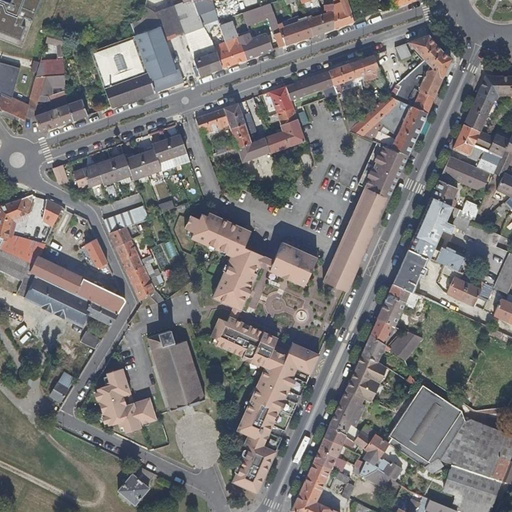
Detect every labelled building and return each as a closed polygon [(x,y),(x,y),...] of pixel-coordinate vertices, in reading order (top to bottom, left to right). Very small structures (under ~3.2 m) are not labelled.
[(32,22),(40,0),(13,0),(10,7),(0,3),(0,32),(3,33),(20,40),(24,30),(20,28),(24,19),(32,22)] [(217,20),(210,0),(209,0),(192,0),(132,22),(136,33),(135,33),(148,72),(150,77),(151,80),(174,72),(163,40),(157,25),(170,21),(175,35),(217,20)] [(332,29),(333,7),(333,0),(328,0),(329,2),(329,4),(327,4),(326,6),(324,6),(324,9),(324,12),(279,29),(280,32),(274,34),(279,47),(332,29)] [(350,14),(346,0),(340,0),(342,5),(333,7),(332,29),(352,21),(350,14)] [(274,17),(271,7),(270,3),(242,13),(246,25),(246,27),(274,17)] [(246,25),(242,13),(232,16),(233,21),(236,21),(238,28),(246,25)] [(215,52),(206,34),(212,24),(219,22),(218,21),(218,19),(217,20),(175,35),(163,40),(174,72),(151,80),(155,91),(182,82),(178,71),(184,63),(193,60),(215,52)] [(175,35),(170,21),(157,25),(163,40),(175,35)] [(245,59),(239,44),(236,36),(231,22),(219,26),(224,43),(219,44),(221,50),(215,52),(221,68),(245,59)] [(61,48),(65,37),(49,33),(46,44),(57,47),(61,48)] [(148,72),(135,33),(91,51),(100,76),(101,81),(104,89),(116,85),(116,84),(117,83),(148,72)] [(272,50),(266,34),(239,44),(245,59),(272,50)] [(433,97),(450,60),(444,56),(438,50),(434,46),(428,36),(420,39),(408,43),(422,58),(421,61),(419,63),(417,68),(416,67),(410,72),(415,76),(422,82),(421,84),(418,83),(414,90),(418,92),(420,92),(421,91),(433,97)] [(409,51),(406,44),(398,46),(401,54),(409,51)] [(221,68),(215,52),(193,60),(199,76),(221,68)] [(380,79),(377,71),(373,55),(360,60),(365,75),(362,76),(365,96),(376,92),(376,90),(383,87),(380,79)] [(365,75),(360,60),(349,64),(354,78),(362,76),(365,75)] [(12,98),(20,68),(0,63),(0,109),(3,111),(24,120),(26,116),(28,105),(12,98)] [(354,78),(349,64),(329,71),(334,86),(338,84),(354,78)] [(63,80),(62,67),(48,67),(42,68),(42,72),(39,73),(38,75),(37,75),(36,81),(43,81),(63,80)] [(334,86),(329,71),(295,83),(299,98),(328,87),(331,97),(337,95),(336,92),(334,86)] [(398,82),(396,71),(389,72),(389,73),(388,76),(394,89),(398,82)] [(396,92),(415,76),(410,72),(409,74),(407,74),(404,77),(398,82),(394,89),(396,92)] [(496,96),(496,77),(488,76),(485,75),(477,93),(481,96),(493,102),(496,96)] [(394,89),(388,76),(380,79),(383,87),(386,96),(394,89)] [(110,107),(155,91),(151,80),(150,77),(118,89),(106,93),(110,107)] [(511,95),(511,92),(510,77),(507,78),(503,77),(496,77),(496,96),(511,95)] [(37,103),(43,81),(36,81),(28,105),(26,116),(31,118),(32,117),(33,116),(35,108),(38,107),(40,108),(40,105),(37,103)] [(299,98),(295,83),(285,87),(290,101),(299,98)] [(106,93),(118,89),(116,85),(104,89),(106,93)] [(296,119),(290,101),(285,87),(269,92),(280,125),(296,119)] [(411,99),(410,98),(396,92),(394,89),(386,96),(408,106),(411,99)] [(426,114),(433,97),(421,91),(420,92),(418,92),(417,94),(419,95),(416,101),(411,99),(408,106),(426,114)] [(474,112),(481,96),(477,93),(470,109),(474,112)] [(354,127),(349,131),(377,143),(407,156),(426,114),(408,106),(386,96),(376,106),(373,109),(362,119),(354,127)] [(487,117),(493,102),(481,96),(474,112),(487,117)] [(87,115),(82,100),(67,105),(72,121),(87,115)] [(244,124),(237,104),(224,108),(230,125),(231,129),(244,124)] [(72,121),(67,105),(38,115),(35,116),(40,132),(72,121)] [(230,125),(224,108),(196,118),(202,135),(230,125)] [(362,119),(358,109),(349,113),(354,127),(362,119)] [(488,152),(494,138),(480,132),(487,117),(474,112),(470,109),(463,125),(479,132),(473,146),(488,152)] [(354,127),(349,113),(344,115),(349,131),(354,127)] [(303,140),(296,119),(280,125),(282,129),(283,132),(277,134),(264,139),(269,152),(270,152),(303,140)] [(269,152),(264,139),(251,143),(245,125),(244,124),(231,129),(235,141),(238,148),(237,148),(242,162),(266,153),(268,157),(272,155),(270,152),(269,152)] [(497,164),(500,158),(488,152),(473,146),(479,132),(463,125),(453,148),(471,156),(479,159),(478,161),(476,166),(493,174),(497,164)] [(187,153),(181,135),(168,139),(174,157),(187,153)] [(502,154),(508,141),(495,135),(494,138),(488,152),(500,158),(502,154)] [(511,136),(510,136),(508,141),(502,154),(511,158),(511,136)] [(174,157),(168,139),(153,144),(155,149),(159,162),(174,157)] [(217,155),(237,148),(238,148),(235,141),(215,148),(216,153),(214,154),(217,161),(216,163),(217,166),(221,165),(217,155)] [(388,200),(407,156),(377,143),(371,157),(373,158),(372,161),(369,160),(358,184),(365,187),(364,189),(388,200)] [(162,170),(159,162),(155,149),(140,154),(147,174),(162,170)] [(132,175),(126,158),(125,154),(110,159),(117,180),(132,175)] [(147,174),(140,154),(126,158),(132,175),(133,179),(147,174)] [(508,169),(511,158),(502,154),(500,158),(497,164),(508,169)] [(482,189),(489,175),(471,167),(471,166),(449,157),(441,175),(484,194),(485,191),(482,189)] [(117,180),(110,159),(96,164),(102,181),(103,184),(117,180)] [(102,181),(96,164),(83,169),(88,184),(89,186),(102,181)] [(510,197),(511,192),(511,177),(507,176),(505,174),(508,169),(497,164),(493,174),(500,177),(495,190),(510,197)] [(68,180),(63,165),(53,169),(59,184),(68,180)] [(52,168),(45,171),(50,182),(57,179),(52,168)] [(88,184),(83,169),(72,172),(78,188),(88,184)] [(451,203),(457,189),(439,181),(431,197),(453,207),(454,204),(451,203)] [(369,241),(388,200),(364,189),(345,232),(322,281),(347,292),(369,241)] [(15,218),(30,211),(34,195),(33,195),(0,206),(0,236),(6,239),(0,249),(34,266),(39,257),(44,250),(9,239),(14,219),(15,218)] [(495,246),(500,235),(472,223),(474,217),(461,211),(453,207),(431,197),(421,220),(418,227),(410,245),(408,249),(428,258),(429,259),(434,246),(441,229),(450,233),(450,232),(453,233),(455,228),(465,233),(464,235),(494,248),(495,246)] [(54,221),(62,207),(47,199),(45,213),(54,221)] [(474,217),(478,207),(465,201),(461,211),(474,217)] [(137,223),(147,220),(142,206),(104,221),(110,234),(125,228),(137,223)] [(54,221),(45,213),(45,217),(51,222),(54,221)] [(243,246),(248,234),(240,230),(242,226),(214,215),(213,219),(206,216),(200,213),(197,218),(188,215),(182,228),(191,232),(189,238),(237,259),(220,301),(232,307),(239,310),(258,266),(268,270),(303,286),(316,257),(280,241),(273,259),(243,246)] [(131,240),(125,228),(110,234),(115,247),(131,240)] [(149,239),(144,229),(140,230),(142,235),(145,241),(149,239)] [(107,263),(100,246),(92,230),(80,236),(85,245),(86,245),(97,268),(107,263)] [(149,248),(145,241),(142,235),(137,237),(141,246),(143,245),(145,250),(149,248)] [(34,266),(0,249),(6,239),(0,236),(0,270),(13,277),(21,281),(25,273),(26,271),(27,272),(30,273),(30,272),(31,270),(34,266)] [(138,257),(131,240),(115,247),(125,269),(140,263),(139,261),(137,258),(138,257)] [(159,245),(151,249),(158,263),(166,259),(159,245)] [(457,271),(464,257),(452,252),(453,250),(448,248),(448,250),(445,249),(445,251),(434,246),(429,259),(444,266),(457,271)] [(428,258),(408,249),(404,259),(423,268),(428,258)] [(507,294),(511,282),(511,253),(510,253),(494,288),(507,294)] [(124,298),(39,257),(34,266),(31,270),(30,272),(67,289),(97,303),(118,313),(125,301),(124,298)] [(423,277),(426,269),(423,268),(404,259),(392,284),(411,292),(419,275),(423,277)] [(127,272),(143,266),(142,262),(140,263),(125,269),(127,272)] [(155,289),(145,269),(148,267),(147,264),(143,266),(127,272),(140,301),(149,294),(154,290),(155,289)] [(460,300),(467,284),(460,281),(462,274),(457,271),(444,266),(441,273),(454,278),(447,294),(460,300)] [(97,303),(67,289),(30,272),(30,273),(27,272),(26,274),(17,294),(56,312),(81,324),(86,313),(111,324),(118,313),(97,303)] [(488,301),(494,288),(484,283),(480,290),(478,296),(488,301)] [(413,307),(419,296),(411,292),(392,284),(385,302),(377,319),(391,326),(393,327),(395,326),(405,303),(413,307)] [(478,296),(480,290),(467,284),(460,300),(473,306),(478,296)] [(176,293),(173,288),(168,291),(171,296),(176,293)] [(163,301),(154,290),(149,294),(159,305),(163,301)] [(507,322),(511,309),(511,304),(505,302),(500,299),(493,315),(507,322)] [(300,397),(319,354),(291,342),(288,351),(274,345),(277,338),(237,320),(236,319),(238,315),(237,315),(231,312),(226,321),(219,318),(211,337),(214,339),(218,340),(216,346),(263,367),(263,369),(254,390),(236,430),(247,436),(243,446),(247,448),(246,450),(232,481),(232,482),(239,486),(249,490),(256,494),(265,474),(281,438),(269,432),(272,426),(284,432),(297,403),(285,398),(288,391),(300,397)] [(387,335),(391,326),(377,319),(370,334),(383,344),(389,336),(387,335)] [(205,399),(186,341),(177,344),(176,341),(173,339),(171,331),(148,338),(171,410),(183,406),(184,406),(192,403),(193,404),(205,399)] [(96,349),(102,340),(87,332),(82,342),(96,349)] [(404,360),(417,344),(421,339),(407,333),(405,337),(391,350),(404,360)] [(383,349),(385,346),(383,344),(370,334),(361,354),(377,362),(383,349)] [(92,355),(96,349),(82,342),(74,338),(70,345),(92,355)] [(370,377),(377,362),(361,354),(354,370),(370,377)] [(379,382),(387,368),(377,362),(370,377),(379,382)] [(156,419),(149,398),(133,402),(121,368),(105,373),(106,375),(108,381),(104,383),(105,386),(96,389),(97,394),(99,398),(96,399),(101,415),(105,416),(107,421),(107,425),(117,422),(119,426),(122,425),(124,430),(125,432),(142,427),(141,424),(143,423),(141,423),(142,421),(148,419),(150,421),(156,419)] [(367,384),(370,377),(354,370),(345,390),(359,397),(362,398),(375,404),(378,398),(366,393),(370,385),(367,384)] [(68,390),(73,382),(62,375),(50,395),(60,402),(68,390)] [(416,381),(413,378),(411,375),(407,381),(413,385),(416,381)] [(403,384),(406,380),(399,376),(396,381),(403,384)] [(342,433),(359,397),(345,390),(336,409),(329,425),(342,433)] [(460,407),(456,406),(453,404),(449,403),(445,401),(442,400),(415,391),(385,430),(384,433),(391,437),(387,443),(425,468),(427,466),(437,458),(440,458),(467,417),(464,414),(461,410),(458,409),(460,407)] [(347,430),(362,398),(359,397),(342,433),(344,435),(347,430)] [(511,461),(510,461),(511,454),(511,434),(467,417),(440,458),(444,460),(452,463),(511,484),(511,461)] [(341,446),(345,436),(344,435),(342,433),(329,425),(324,437),(341,446)] [(364,449),(375,434),(373,433),(369,438),(367,436),(368,435),(366,433),(365,435),(360,431),(356,437),(347,430),(344,435),(345,436),(346,436),(349,438),(364,449)] [(378,457),(387,443),(375,434),(364,449),(370,453),(377,458),(378,457)] [(336,457),(341,446),(324,437),(318,449),(336,457)] [(330,469),(336,457),(318,449),(313,461),(330,469)] [(377,465),(381,459),(378,457),(377,458),(370,453),(366,459),(377,465)] [(397,471),(381,459),(377,465),(366,459),(359,456),(357,459),(365,463),(361,469),(360,474),(364,476),(365,475),(378,467),(385,473),(391,476),(392,478),(397,471)] [(336,472),(342,460),(336,457),(330,469),(336,472)] [(431,473),(442,465),(437,458),(427,466),(425,468),(431,473)] [(361,469),(365,463),(357,459),(354,466),(355,466),(361,469)] [(341,474),(347,462),(342,460),(336,472),(341,474)] [(316,502),(328,474),(333,476),(333,477),(342,482),(337,493),(349,498),(354,487),(347,483),(349,479),(341,474),(336,472),(330,469),(313,461),(291,510),(295,511),(337,511),(335,511),(336,508),(334,507),(332,509),(316,502)] [(489,511),(498,488),(508,492),(511,484),(452,463),(442,491),(455,495),(451,508),(457,511),(459,511),(489,511)] [(149,488),(147,486),(156,474),(141,467),(135,475),(133,474),(119,490),(135,504),(149,488)] [(378,478),(385,473),(378,467),(365,475),(369,480),(376,476),(378,478)] [(394,495),(400,485),(392,478),(391,476),(384,488),(394,495)] [(455,511),(457,511),(451,508),(429,499),(424,509),(431,511),(430,511),(455,511)] [(375,511),(357,503),(353,511),(375,511)]
